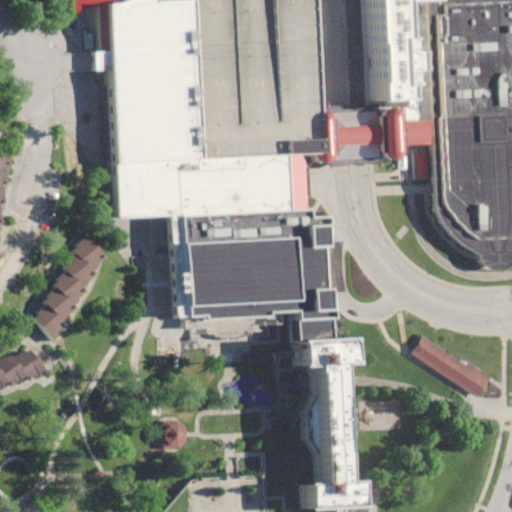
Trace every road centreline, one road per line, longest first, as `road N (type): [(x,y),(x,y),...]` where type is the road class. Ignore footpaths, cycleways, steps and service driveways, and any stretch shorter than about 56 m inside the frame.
road 1 (residential): [(511,307),(460,306),(402,282),(363,237),(351,182)]
road 2 (residential): [(351,182),(339,0)]
